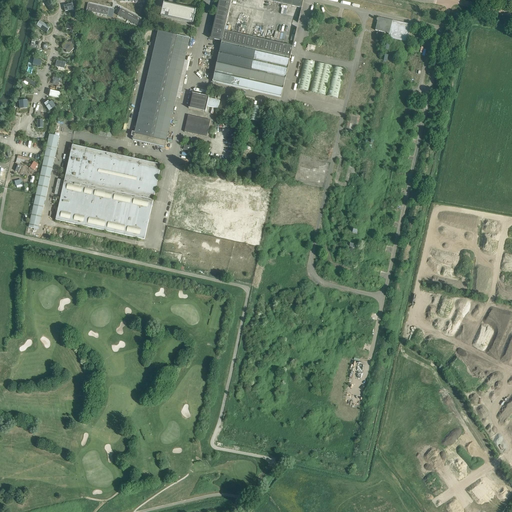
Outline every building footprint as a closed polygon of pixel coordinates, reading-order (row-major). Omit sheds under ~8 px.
[(303,0),(301,0),(218,0),(210,39),(221,41),(211,81),(281,97),(293,48),(226,32),(232,0),(265,0),(302,8),(303,0)] [(73,3),(64,5),(65,12),(68,11),(71,10),(72,13),(75,13),(73,3)] [(161,17),(193,24),(196,11),(164,3),(161,17)] [(118,14),(117,15),(137,25),(138,24),(138,22),(140,19),(121,9),(119,12),(118,14)] [(378,18),(375,31),(389,34),(388,38),(401,41),(407,42),(411,25),(378,18)] [(42,22),(38,27),(39,28),(47,32),(50,27),(42,22)] [(70,32),(72,33),(74,28),(75,29),(76,26),(72,24),(72,25),(67,23),(65,28),(70,30),(70,32)] [(133,140),(165,147),(190,39),(158,31),(133,140)] [(281,39),(280,42),(284,43),(286,34),(276,31),(274,38),(281,39)] [(41,41),(41,39),(33,37),(30,47),(38,49),(39,48),(39,46),(34,45),(35,41),(40,42),(41,41)] [(379,139),(401,41),(388,38),(382,63),(386,64),(370,137),(369,137),(368,139),(362,138),(362,140),(359,140),(358,142),(365,144),(363,153),(369,154),(352,228),(345,226),(343,235),(338,234),(338,237),(341,237),(340,241),(342,242),(339,254),(342,254),(342,257),(344,257),(342,266),(352,268),(357,249),(355,247),(364,207),(380,139),(379,139)] [(63,49),(66,50),(66,53),(68,53),(69,53),(74,49),(72,43),(67,42),(66,42),(62,46),(63,49)] [(366,52),(360,80),(360,81),(362,81),(360,91),(366,92),(368,83),(371,84),(378,54),(366,52)] [(315,63),(304,60),(297,90),(308,92),(315,63)] [(55,67),(64,69),(66,63),(57,61),(55,67)] [(332,67),(316,63),(310,93),(325,96),(332,67)] [(344,70),(334,67),(327,97),(338,99),(344,70)] [(35,87),(37,84),(27,78),(25,81),(35,87)] [(51,91),(49,96),(50,97),(59,99),(60,93),(51,91)] [(191,93),(187,108),(205,112),(206,106),(217,109),(219,101),(208,99),(208,97),(191,93)] [(27,100),(19,101),(20,109),(28,108),(27,100)] [(49,111),(56,107),(52,101),(49,103),(48,102),(44,104),(49,111)] [(259,122),(263,108),(252,105),(249,120),(259,122)] [(354,113),(352,121),(359,123),(361,115),(354,113)] [(206,137),(209,120),(187,115),(183,132),(206,137)] [(49,134),(29,227),(39,229),(59,137),(49,134)] [(56,220),(144,240),(161,165),(73,145),(65,181),(58,179),(55,194),(61,196),(56,220)] [(214,181),(212,190),(263,203),(265,194),(257,192),(255,192),(255,191),(247,189),(247,190),(245,189),(245,188),(237,187),(234,187),(235,186),(227,184),(227,185),(224,184),(225,183),(217,182),(214,182),(215,181),(214,181)] [(285,195),(282,209),(311,216),(314,202),(285,195)] [(190,248),(199,250),(212,200),(202,197),(200,205),(201,205),(201,208),(200,207),(198,215),(199,215),(198,218),(197,217),(195,225),(196,225),(196,228),(195,228),(193,235),(194,235),(193,238),(192,238),(190,245),(191,245),(191,248),(190,248)] [(245,261),(244,261),(254,263),(266,212),(257,210),(255,218),(256,218),(255,221),(255,220),(253,228),(253,231),(252,230),(250,238),(251,238),(250,241),(248,248),(248,251),(247,251),(245,258),(246,258),(245,261)] [(296,224),(285,267),(300,271),(311,227),(296,224)] [(198,258),(196,268),(204,270),(204,269),(206,269),(206,270),(214,272),(214,271),(217,272),(216,273),(224,275),(224,274),(227,274),(226,275),(234,277),(234,276),(237,277),(237,278),(239,269),(198,258)] [(282,281),(277,298),(295,303),(299,285),(282,281)]
